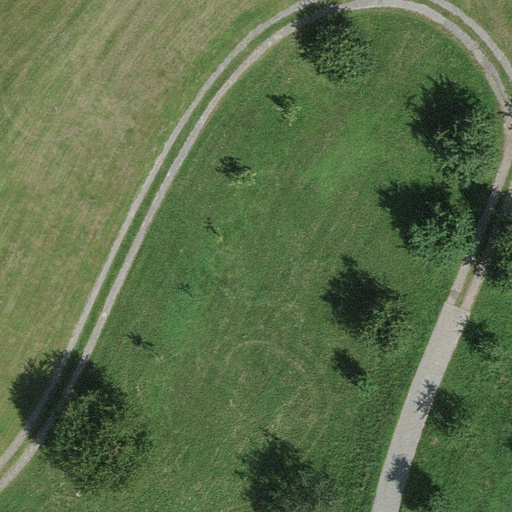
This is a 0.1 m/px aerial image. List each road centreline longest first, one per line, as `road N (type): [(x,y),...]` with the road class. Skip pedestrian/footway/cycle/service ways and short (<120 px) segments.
road 1 (track): [(0,471),(37,437),(199,111),(283,21),(350,0)]
road 2 (track): [(511,156),(499,212),(392,475),(387,511)]
road 3 (track): [(421,0),(470,34),(504,80),(511,124)]
